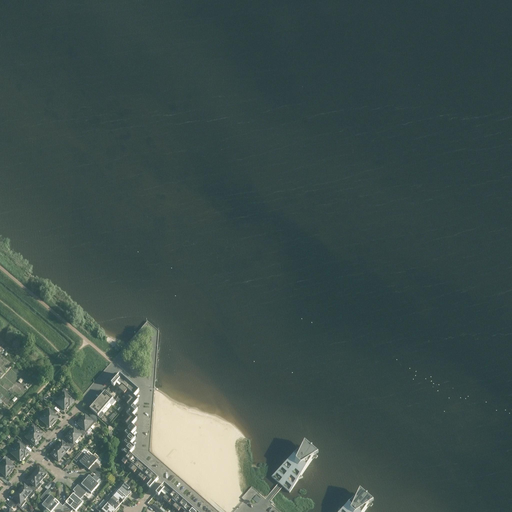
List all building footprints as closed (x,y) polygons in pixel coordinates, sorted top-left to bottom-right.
[(118,382),(121,384),(125,379),(120,375),(111,385),(114,387),(118,382)] [(123,386),(119,390),(122,392),(130,383),(125,379),(121,384),(123,386)] [(122,392),(126,396),(134,387),(130,383),(122,392)] [(138,392),(139,392),(134,387),(126,396),(131,400),(133,398),(134,397),(138,392)] [(69,406),(70,405),(71,405),(72,404),(72,403),(73,402),(72,401),(72,400),(72,399),(71,399),(70,398),(68,397),(70,395),(64,389),(61,391),(64,393),(60,398),(69,406)] [(105,392),(103,394),(101,396),(109,403),(112,405),(115,401),(105,392)] [(97,401),(105,408),(109,403),(101,396),(97,401)] [(134,407),(139,401),(134,397),(133,398),(131,400),(127,405),(131,409),(133,407),(133,408),(134,407)] [(60,398),(55,403),(55,402),(53,404),(57,408),(59,406),(64,411),(66,408),(67,409),(69,406),(60,398)] [(94,405),(102,412),(105,408),(97,401),(94,405)] [(91,408),(90,409),(100,418),(102,420),(103,419),(101,417),(104,414),(102,412),(95,406),(92,408),(91,408)] [(133,416),(138,410),(134,407),(133,408),(133,407),(131,409),(124,417),(129,421),(132,417),(133,416)] [(54,424),(56,421),(55,421),(57,418),(52,414),(54,412),(50,408),(48,410),(48,411),(44,416),(54,424)] [(44,424),(49,428),(51,426),(52,427),(54,424),(44,416),(40,420),(39,420),(37,422),(42,426),(44,424)] [(83,418),(83,417),(80,419),(91,428),(96,422),(92,418),(90,420),(85,416),(83,418)] [(131,427),(132,426),(137,420),(133,416),(132,417),(129,421),(126,424),(130,428),(131,426),(131,427)] [(78,425),(82,429),(80,431),(85,435),(91,428),(80,419),(78,422),(79,423),(78,425)] [(33,428),(29,433),(39,441),(41,439),(40,438),(42,436),(37,432),(39,429),(33,424),(31,426),(33,428)] [(131,435),(136,429),(132,426),(131,427),(131,426),(130,428),(125,434),(129,437),(131,436),(131,435)] [(72,431),(71,430),(69,433),(78,440),(81,436),(83,437),(85,435),(80,431),(78,433),(74,429),(72,431)] [(38,443),(39,441),(29,433),(25,438),(23,436),(21,438),(27,443),(29,441),(34,446),(35,445),(36,446),(38,443)] [(66,438),(71,442),(69,444),(73,448),(75,446),(74,444),(78,440),(69,433),(67,435),(68,436),(66,438)] [(130,446),(131,445),(136,439),(131,435),(131,436),(129,437),(124,443),(128,447),(129,447),(130,445),(130,446)] [(19,445),(15,449),(24,458),(25,457),(26,457),(28,455),(28,454),(29,453),(23,448),(25,446),(19,440),(17,443),(19,445)] [(60,443),(57,446),(58,447),(59,446),(66,453),(70,449),(71,450),(73,448),(69,444),(67,446),(62,442),(61,444),(60,443)] [(282,467),(271,477),(278,483),(279,483),(285,489),(289,493),(298,481),(303,478),(301,477),(312,460),(313,459),(315,458),(319,455),(313,451),(310,448),(305,443),(303,447),(303,448),(302,449),(286,464),(284,462),(282,467)] [(130,454),(135,448),(131,445),(130,446),(130,445),(129,447),(128,447),(123,452),(128,456),(129,455),(130,454)] [(56,450),(55,449),(54,450),(62,457),(66,453),(59,446),(58,447),(56,450)] [(22,460),(24,458),(15,449),(11,454),(10,453),(8,456),(13,460),(14,458),(19,462),(21,459),(22,460)] [(51,455),(58,462),(62,457),(54,450),(52,452),(53,453),(51,455)] [(73,460),(76,463),(79,459),(81,461),(80,462),(84,466),(93,456),(89,452),(86,456),(81,451),(73,460)] [(99,465),(96,462),(100,458),(95,454),(93,456),(84,466),(89,470),(91,468),(92,469),(92,473),(100,472),(99,465)] [(128,456),(122,463),(127,467),(130,463),(135,458),(130,454),(129,455),(128,456)] [(3,459),(0,462),(0,464),(1,465),(10,474),(13,471),(12,470),(14,468),(9,464),(11,462),(5,456),(3,459)] [(130,463),(127,467),(131,471),(139,463),(139,462),(135,458),(130,463)] [(139,463),(131,471),(136,475),(140,471),(141,470),(144,466),(139,462),(139,463)] [(7,475),(8,476),(10,474),(1,465),(0,466),(0,473),(0,474),(5,478),(7,475)] [(140,471),(136,475),(141,480),(148,471),(149,470),(144,466),(141,470),(140,471)] [(43,479),(47,475),(40,468),(38,470),(37,469),(35,472),(43,479)] [(148,471),(141,480),(146,484),(149,480),(154,475),(149,470),(148,471)] [(32,477),(40,483),(43,479),(35,472),(34,472),(35,473),(34,475),(33,474),(31,476),(32,477)] [(97,483),(100,479),(100,472),(92,473),(92,477),(91,478),(89,476),(85,481),(95,489),(99,485),(97,483)] [(149,480),(146,484),(148,486),(147,486),(150,489),(158,479),(156,476),(154,475),(149,480)] [(35,491),(37,489),(38,489),(42,485),(40,483),(32,477),(31,476),(29,478),(30,479),(28,481),(33,485),(31,487),(35,491)] [(88,491),(91,494),(95,489),(85,481),(81,485),(83,486),(81,488),(78,485),(75,488),(84,496),(88,491)] [(121,485),(118,489),(127,497),(131,493),(126,489),(128,487),(126,485),(124,484),(122,482),(120,484),(121,485)] [(165,493),(169,488),(164,484),(156,494),(158,497),(159,496),(161,497),(165,493)] [(20,489),(28,496),(30,498),(34,494),(33,494),(35,491),(31,487),(29,489),(24,485),(23,487),(22,487),(20,489)] [(83,503),(80,500),(84,496),(75,488),(73,490),(76,493),(75,495),(73,494),(69,499),(79,507),(83,503)] [(169,488),(165,493),(161,497),(166,502),(174,492),(169,488)] [(20,489),(19,490),(20,491),(17,494),(24,501),(28,496),(20,489)] [(114,493),(112,492),(110,494),(116,500),(118,498),(123,502),(127,497),(118,489),(114,493)] [(55,500),(51,496),(49,497),(47,495),(50,492),(48,490),(40,498),(45,503),(42,506),(46,510),(55,500)] [(338,511),(364,511),(368,507),(370,506),(374,503),(368,499),(365,496),(360,491),(358,495),(357,497),(341,511),(339,510),(338,511)] [(171,506),(179,497),(174,492),(166,502),(171,506)] [(15,496),(13,499),(17,502),(16,505),(17,506),(20,509),(21,507),(26,502),(24,501),(17,494),(16,493),(14,496),(15,496)] [(110,498),(106,502),(108,504),(116,511),(119,506),(115,502),(116,500),(110,494),(108,496),(110,498)] [(183,501),(179,497),(171,506),(176,510),(183,501)] [(71,511),(73,510),(76,511),(79,507),(69,499),(66,503),(68,505),(67,506),(63,506),(63,511),(71,511)] [(52,511),(53,511),(63,511),(63,506),(59,507),(58,506),(60,503),(55,500),(46,510),(48,511),(52,511)] [(182,511),(188,505),(183,501),(176,510),(177,511),(182,511)]
